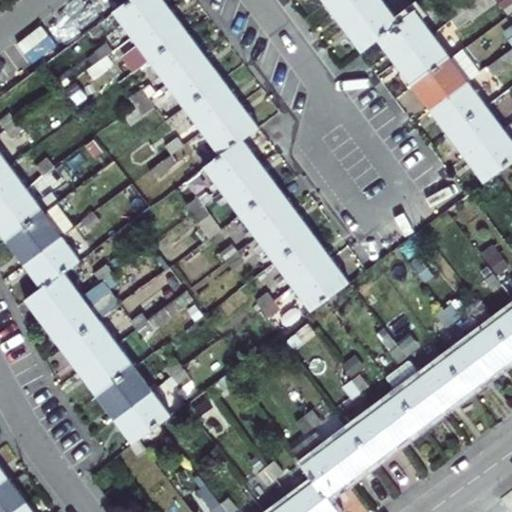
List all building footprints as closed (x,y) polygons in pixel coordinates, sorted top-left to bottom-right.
[(262,134),(209,63),(191,39),(162,0),(139,0),(115,18),(222,163),(206,175),(311,318),(351,288),(245,146),(262,134)] [(511,166),(511,143),(488,111),(470,87),(417,16),(401,28),(380,0),(319,0),(355,48),(361,44),(367,53),(379,44),(485,187),(511,166)] [(469,25),(463,18),(458,11),(447,18),(453,26),(458,33),(469,25)] [(362,57),(367,53),(361,44),(355,48),(362,57)] [(99,57),(105,65),(110,72),(121,64),(115,57),(110,50),(99,57)] [(483,66),(488,73),(494,81),(504,73),(499,66),(493,58),(483,66)] [(147,99),(136,107),(142,114),(147,121),(157,113),(152,106),(147,99)] [(30,132),(25,124),(20,117),(9,125),(14,132),(20,139),(30,132)] [(181,146),(171,153),(176,161),(182,168),(192,160),(187,153),(181,146)] [(0,234),(45,295),(28,308),(134,449),(173,420),(66,279),(84,265),(0,154),(0,234)] [(57,167),(46,175),(52,182),(57,189),(68,181),(62,174),(57,167)] [(208,221),(203,213),(197,206),(187,214),(192,221),(198,228),(208,221)] [(103,228),(97,221),(92,214),(81,222),(87,229),(92,236),(103,228)] [(223,263),(229,270),(234,277),(245,269),(239,262),(234,255),(223,263)] [(97,281),(103,288),(108,295),(119,288),(113,281),(108,273),(97,281)] [(511,285),(505,276),(498,282),(491,287),(498,298),(506,292),(511,287),(511,285)] [(280,316),(274,309),(269,302),(258,309),(264,317),(269,324),(280,316)] [(449,333),(456,328),(464,322),(456,312),(449,317),(441,323),(449,333)] [(511,318),(423,384),(399,402),(327,455),(316,442),(293,458),(314,487),(281,511),(333,511),(329,506),(511,370),(511,318)] [(145,322),(134,330),(140,337),(145,344),(155,336),(150,329),(145,322)] [(401,369),(408,364),(416,358),(408,348),(401,353),(393,359),(401,369)] [(170,376),(175,383),(180,391),(191,383),(185,375),(180,368),(170,376)] [(388,385),(399,402),(423,384),(412,369),(388,385)] [(360,383),(352,388),(345,394),(353,404),(360,399),(367,393),(360,383)] [(311,419),(304,424),(296,430),(304,440),(311,435),(319,429),(311,419)] [(0,511),(34,511),(0,466),(0,511)] [(277,470),(269,475),(262,481),(270,491),(277,486),(284,480),(277,470)]
